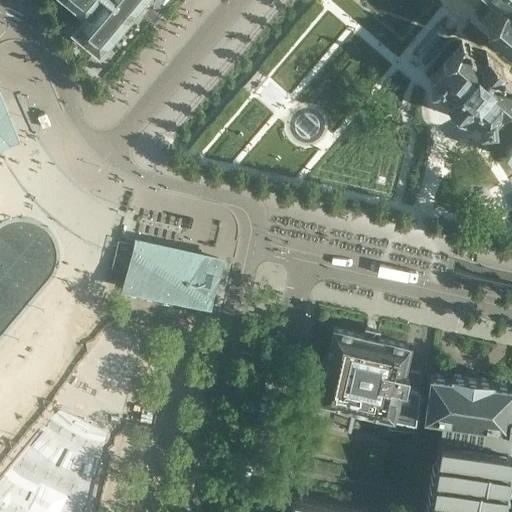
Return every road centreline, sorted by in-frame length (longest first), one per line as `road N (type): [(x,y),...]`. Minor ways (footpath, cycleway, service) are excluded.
road 1 (residential): [(245,511),(304,262),(511,310)]
road 2 (unknown): [(190,316),(175,345),(139,511)]
